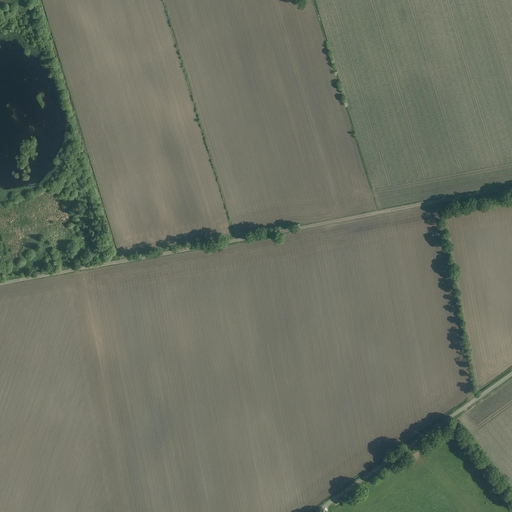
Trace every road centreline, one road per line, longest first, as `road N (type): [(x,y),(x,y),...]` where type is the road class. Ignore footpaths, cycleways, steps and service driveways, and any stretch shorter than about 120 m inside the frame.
road 1 (track): [(511,189),(0,283)]
road 2 (unclassified): [(318,511),(511,372)]
